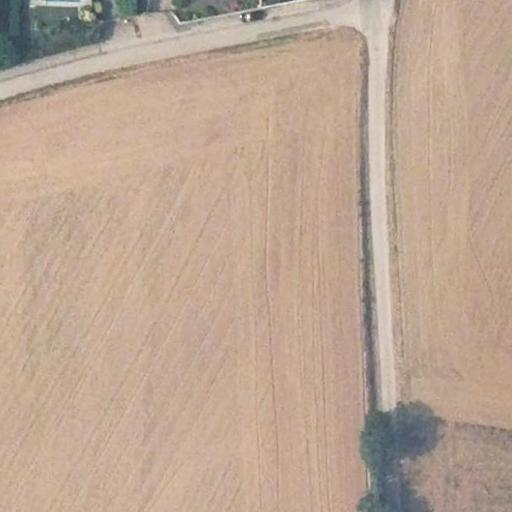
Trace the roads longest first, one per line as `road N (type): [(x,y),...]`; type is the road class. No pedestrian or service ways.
road 1 (track): [(396,511),(377,0)]
road 2 (residential): [(369,0),(0,87)]
